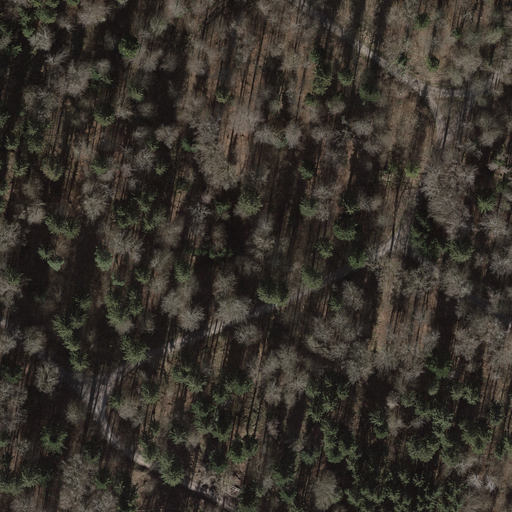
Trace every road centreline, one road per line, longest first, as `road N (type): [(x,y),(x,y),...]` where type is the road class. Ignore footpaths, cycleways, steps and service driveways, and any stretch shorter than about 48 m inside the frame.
road 1 (track): [(445,136),(400,240),(135,361),(90,392)]
road 2 (track): [(292,0),(428,92),(445,136)]
road 3 (track): [(90,392),(114,441),(238,511)]
road 4 (track): [(400,240),(511,323)]
